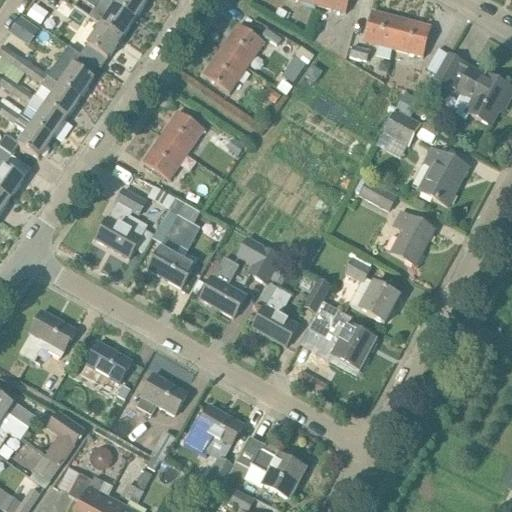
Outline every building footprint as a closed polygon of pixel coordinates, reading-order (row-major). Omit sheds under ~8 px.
[(79,0),(91,8),(95,11),(90,19),(101,27),(122,41),(136,21),(116,6),(115,7),(105,0),(79,0)] [(150,1),(148,0),(120,0),(116,6),(136,21),(150,1)] [(318,0),(316,7),(346,15),(349,0),(318,0)] [(279,10),(275,17),(283,22),(288,14),(279,10)] [(364,44),(393,52),(401,21),(372,14),(364,44)] [(21,19),(10,35),(29,47),(40,32),(21,19)] [(401,21),(393,52),(423,60),(431,29),(401,21)] [(108,62),(122,41),(101,27),(87,47),(108,62)] [(239,27),(221,52),(247,70),(265,45),(239,27)] [(81,101),(60,86),(60,87),(48,79),(3,47),(0,51),(0,57),(2,59),(0,62),(0,75),(5,78),(18,87),(26,76),(42,87),(34,98),(67,121),(81,101)] [(62,59),(47,48),(41,56),(56,67),(62,59)] [(56,67),(48,79),(60,87),(60,86),(81,101),(94,81),(81,72),(88,62),(69,49),(62,59),(56,67)] [(353,49),(350,60),(367,65),(370,53),(353,49)] [(230,96),(247,70),(221,52),(204,78),(230,96)] [(448,57),(438,52),(427,72),(436,77),(434,82),(435,82),(448,57)] [(449,90),(463,65),(449,57),(435,83),(449,90)] [(296,58),(282,78),(293,85),(306,65),(296,58)] [(381,63),(379,73),(388,75),(390,65),(381,63)] [(306,78),(315,84),(321,75),(312,68),(306,78)] [(470,72),(460,90),(457,96),(460,98),(452,115),(465,123),(469,117),(491,128),(503,106),(507,108),(511,97),(511,91),(486,77),(485,80),(470,72)] [(34,99),(18,87),(5,78),(0,85),(0,87),(28,107),(28,108),(39,116),(32,127),(53,141),(67,121),(34,98),(34,99)] [(275,106),(281,98),(268,89),(262,97),(275,106)] [(410,120),(420,103),(406,95),(396,112),(410,120)] [(32,127),(15,115),(0,105),(0,116),(27,135),(18,147),(39,161),(53,141),(32,127)] [(178,114),(161,140),(187,158),(205,132),(178,114)] [(384,135),(408,148),(420,128),(395,114),(384,135)] [(161,140),(143,165),(170,183),(187,158),(161,140)] [(233,141),(227,151),(238,159),(245,149),(233,141)] [(0,194),(11,202),(25,182),(8,170),(16,159),(0,148),(0,194)] [(420,194),(447,209),(468,171),(433,152),(426,165),(433,169),(420,194)] [(360,196),(359,198),(389,214),(397,200),(362,181),(355,194),(360,196)] [(129,262),(139,244),(148,229),(131,219),(133,214),(139,217),(146,205),(124,192),(117,205),(118,206),(109,221),(108,220),(95,243),(129,262)] [(0,217),(11,202),(0,194),(0,217)] [(199,214),(175,200),(170,210),(194,223),(199,214)] [(416,269),(435,233),(401,215),(394,228),(403,233),(391,255),(416,269)] [(147,272),(181,291),(194,270),(176,260),(182,249),(183,250),(194,230),(178,222),(162,251),(160,250),(147,272)] [(258,246),(247,265),(252,268),(247,276),(266,286),(281,259),(258,246)] [(212,280),(209,284),(200,302),(234,321),(246,299),(229,289),(240,269),(225,261),(214,281),(212,280)] [(353,262),(345,276),(362,285),(350,308),(360,313),(384,326),(399,299),(375,285),(365,281),(370,271),(353,262)] [(277,268),(270,280),(280,286),(287,273),(282,271),(277,268)] [(320,282),(309,303),(320,309),(332,289),(320,282)] [(264,310),(252,331),(286,350),(298,328),(281,318),(292,299),(277,290),(266,310),(264,310)] [(345,333),(332,326),(340,313),(323,305),(308,333),(325,341),(317,356),(330,363),(333,358),(360,373),(376,342),(348,327),(345,333)] [(20,356),(33,364),(41,351),(60,362),(76,333),(42,314),(30,336),(31,337),(20,356)] [(101,378),(119,388),(132,364),(98,345),(85,368),(87,370),(82,379),(96,387),(101,378)] [(302,373),(297,383),(320,396),(326,386),(302,373)] [(157,409),(174,419),(188,396),(154,377),(141,400),(143,401),(138,411),(151,419),(157,409)] [(68,405),(89,417),(103,393),(81,381),(68,405)] [(130,393),(123,389),(117,399),(125,403),(130,393)] [(0,428),(9,435),(21,443),(29,431),(8,417),(15,407),(4,400),(0,397),(0,428)] [(244,427),(210,408),(196,432),(198,433),(193,442),(208,450),(205,455),(218,462),(203,487),(205,489),(223,498),(227,488),(234,471),(222,464),(230,451),(244,427)] [(59,438),(44,459),(59,470),(85,433),(59,415),(48,430),(59,438)] [(0,448),(9,435),(0,428),(0,448)] [(176,441),(165,433),(150,457),(162,464),(176,441)] [(234,471),(227,488),(231,490),(237,478),(244,481),(261,491),(263,487),(290,502),(306,472),(278,457),(276,460),(264,453),(266,449),(250,440),(234,471)] [(90,457),(90,463),(93,469),(97,472),(103,472),(109,470),(112,465),(113,459),(110,454),(105,450),(99,450),(94,452),(90,457)] [(37,484),(46,490),(59,470),(44,459),(34,473),(41,478),(37,484)] [(511,466),(502,488),(511,493),(511,466)] [(100,511),(108,499),(100,495),(105,485),(95,480),(93,483),(80,476),(77,483),(89,490),(81,504),(77,511),(100,511)] [(204,491),(205,489),(203,487),(198,484),(183,476),(173,494),(188,498),(204,491)] [(77,483),(68,498),(81,504),(89,490),(77,483)] [(25,487),(19,495),(14,492),(10,498),(31,511),(46,490),(37,484),(31,491),(25,487)] [(121,499),(129,503),(136,491),(128,486),(121,499)] [(222,500),(243,511),(248,511),(253,502),(231,490),(227,488),(223,498),(222,500)] [(144,495),(136,491),(129,503),(137,507),(144,495)] [(1,511),(30,511),(31,511),(10,498),(4,493),(1,497),(7,502),(1,511)] [(108,499),(100,511),(124,511),(126,509),(108,499)]
